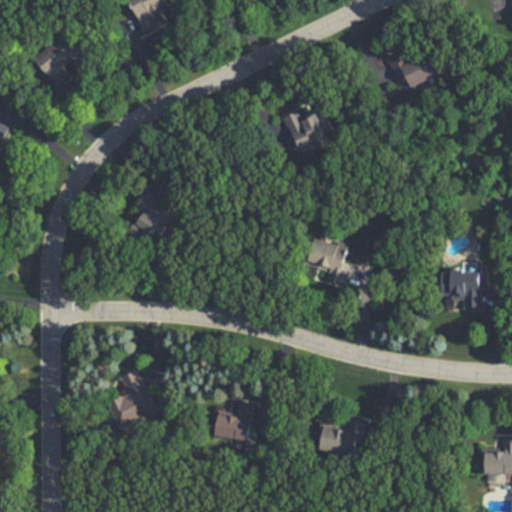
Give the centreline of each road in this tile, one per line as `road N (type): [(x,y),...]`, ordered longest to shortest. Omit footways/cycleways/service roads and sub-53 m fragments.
road 1 (residential): [(53,511),(52,252),(69,193),(104,144),(160,105),(376,0)]
road 2 (residential): [(511,372),(410,366),(228,320),(53,308)]
